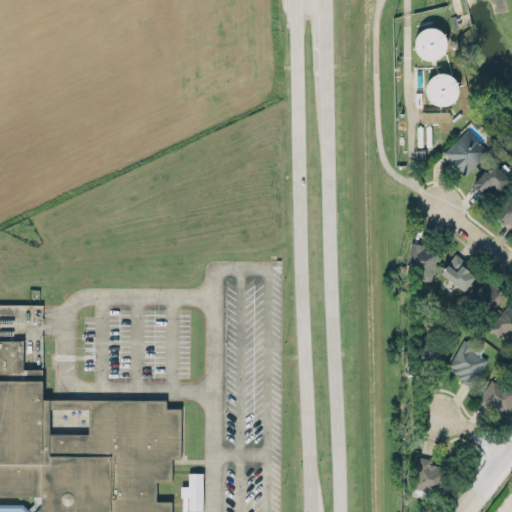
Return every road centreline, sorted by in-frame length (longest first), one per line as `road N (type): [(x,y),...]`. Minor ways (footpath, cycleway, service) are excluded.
road 1 (secondary): [(296,0),(311,511)]
road 2 (secondary): [(341,511),(328,75)]
